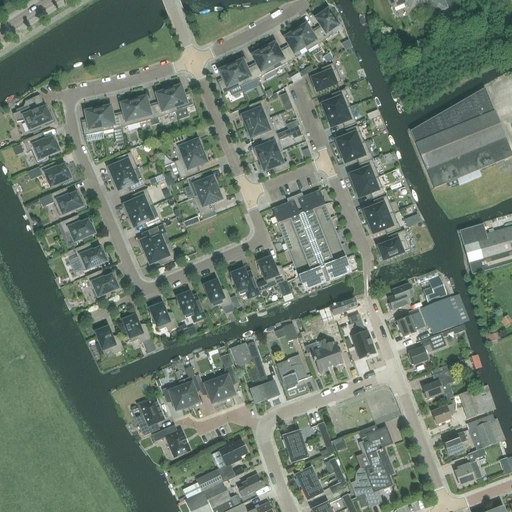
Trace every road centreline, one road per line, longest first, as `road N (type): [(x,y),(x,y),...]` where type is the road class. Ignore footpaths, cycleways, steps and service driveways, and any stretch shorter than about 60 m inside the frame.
road 1 (residential): [(143,293),(75,141),(68,105),(76,92),(193,60)]
road 2 (residential): [(291,511),(262,426),(395,372)]
road 3 (residential): [(395,372),(368,301),(365,256),(326,162)]
road 4 (residential): [(247,193),(259,238),(143,293)]
road 5 (residential): [(446,507),(395,372)]
road 6 (residential): [(193,60),(247,193)]
road 7 (residential): [(193,60),(305,4)]
